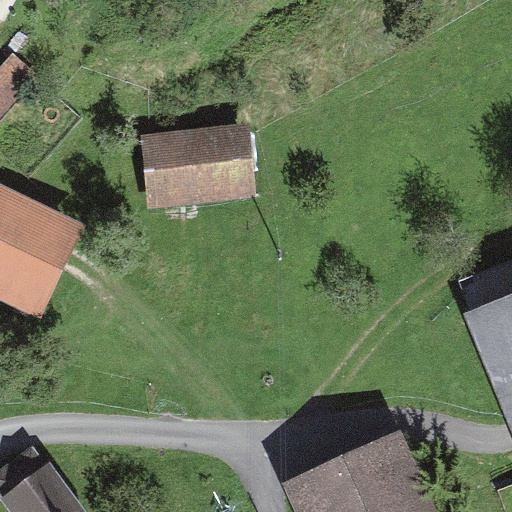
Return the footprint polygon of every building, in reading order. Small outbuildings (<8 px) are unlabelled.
[(48,98),(8,62),(0,70),(0,145),(2,147),(48,98)] [(251,134),(154,147),(164,222),(262,209),(251,134)] [(71,238),(0,203),(0,314),(28,328),(71,238)] [(511,300),(464,321),(511,435),(511,300)] [(425,511),(395,444),(296,487),(307,511),(425,511)] [(80,511),(42,458),(0,488),(17,511),(80,511)]
